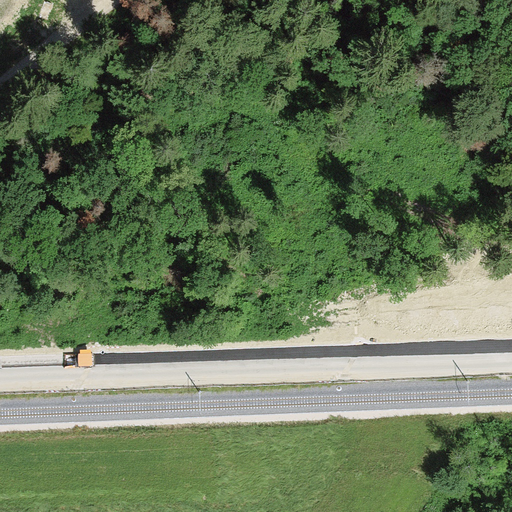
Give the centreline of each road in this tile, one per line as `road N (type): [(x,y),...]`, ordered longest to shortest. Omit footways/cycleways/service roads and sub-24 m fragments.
road 1 (tertiary): [(0,381),(511,364)]
road 2 (track): [(108,0),(0,87)]
